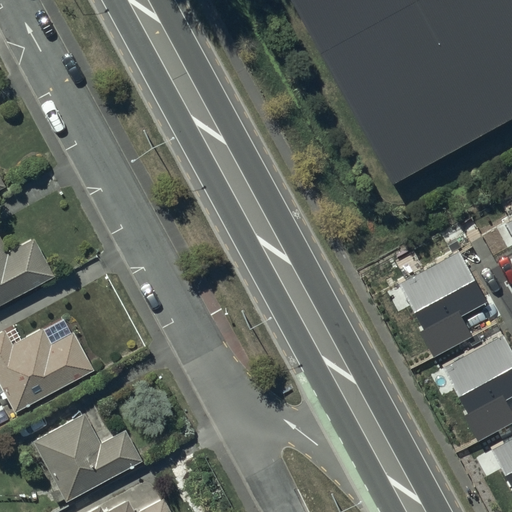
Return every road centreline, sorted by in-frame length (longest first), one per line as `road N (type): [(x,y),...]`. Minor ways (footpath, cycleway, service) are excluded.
road 1 (trunk): [(134,0),(402,493)]
road 2 (residential): [(210,366),(10,0)]
road 3 (residential): [(402,493),(210,366)]
road 4 (residential): [(210,366),(286,511)]
